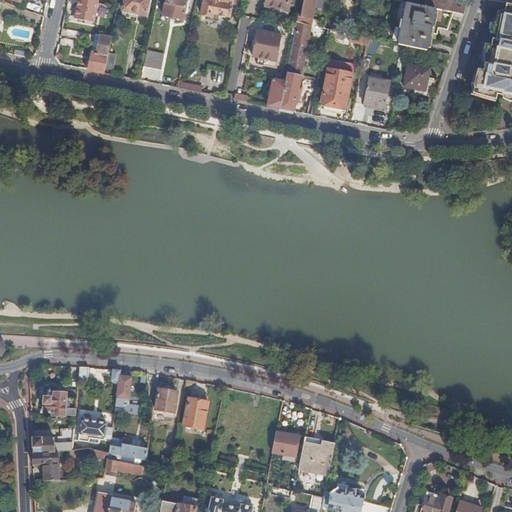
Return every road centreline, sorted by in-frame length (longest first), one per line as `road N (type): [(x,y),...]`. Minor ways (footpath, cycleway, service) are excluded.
road 1 (residential): [(419,442),(305,395),(224,373),(49,353),(16,366)]
road 2 (residential): [(43,72),(429,145)]
road 3 (residential): [(429,145),(478,0)]
